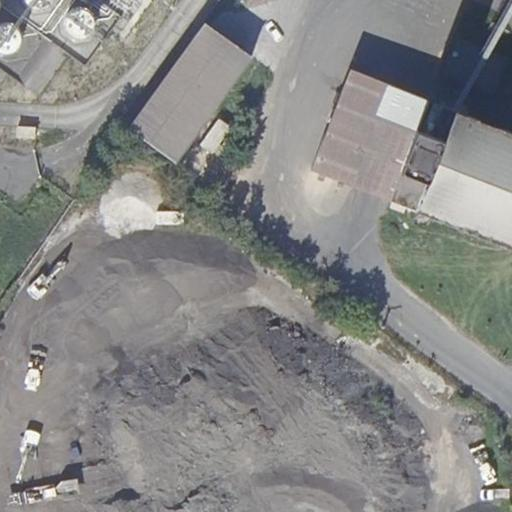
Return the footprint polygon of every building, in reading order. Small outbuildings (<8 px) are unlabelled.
[(92,28),(93,23),(92,18),(89,14),(85,11),(81,10),(76,10),(71,12),(68,16),(66,20),(66,25),(68,30),(71,34),(76,36),(80,36),(85,35),(89,32),(92,28)] [(204,23),(127,128),(175,163),(251,56),(204,23)] [(20,43),(21,38),(20,33),(17,29),(13,26),(9,24),(4,25),(0,26),(0,49),(3,51),(8,51),(13,50),(17,47),(20,43)] [(313,172),(416,211),(454,113),(352,72),(313,172)] [(237,105),(212,155),(225,161),(250,112),(237,105)] [(215,112),(208,126),(221,132),(227,119),(215,112)] [(511,135),(454,113),(416,211),(511,246),(511,135)]
